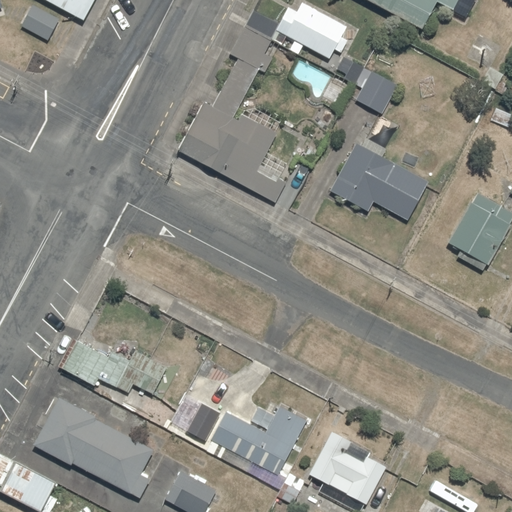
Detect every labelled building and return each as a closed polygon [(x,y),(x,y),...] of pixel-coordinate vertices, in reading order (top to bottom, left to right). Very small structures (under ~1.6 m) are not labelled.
[(38,0),(81,22),(92,0),(38,0)] [(347,0),(424,41),(437,17),(458,28),(472,2),(467,0),(347,0)] [(58,18),(32,4),(19,27),(46,41),(58,18)] [(310,15),(290,5),(277,33),(330,57),(344,26),(312,11),(310,15)] [(229,110),(252,67),(254,63),(258,65),(279,25),(251,10),(228,54),(237,59),(213,105),(203,100),(176,152),(274,203),(282,186),(256,172),(275,134),(229,110)] [(366,67),(344,55),(335,73),(356,85),(366,67)] [(396,84),(371,72),(356,101),(381,114),(396,84)] [(356,133),(326,189),(366,210),(371,201),(405,219),(427,179),(381,153),(384,148),(356,133)] [(511,212),(475,191),(446,242),(484,264),(511,217),(511,212)] [(75,339),(59,366),(93,385),(98,378),(126,394),(132,384),(150,394),(166,367),(132,348),(125,360),(109,350),(105,356),(75,339)] [(215,421),(206,436),(276,474),(306,420),(275,403),(261,428),(222,407),(225,403),(217,399),(207,417),(215,421)] [(158,446),(65,400),(42,446),(140,495),(152,473),(146,470),(158,446)] [(310,453),(353,479),(345,493),(361,503),(386,462),(326,426),(310,453)] [(9,456),(0,473),(0,491),(40,511),(48,511),(60,490),(52,485),(55,480),(9,456)] [(211,511),(220,492),(178,474),(166,504),(186,511),(211,511)]
